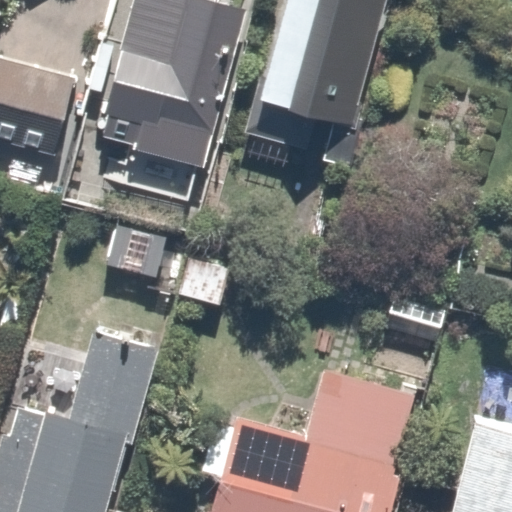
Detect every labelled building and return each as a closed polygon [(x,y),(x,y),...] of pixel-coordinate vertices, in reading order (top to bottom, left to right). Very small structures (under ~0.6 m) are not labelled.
[(131,0),(126,21),(100,13),(93,40),(119,47),(96,133),(203,162),(246,0),(131,0)] [(378,0),(282,0),(253,97),(340,124),(378,0)] [(0,141),(49,155),(70,75),(0,56),(0,141)] [(162,232),(110,216),(94,268),(146,285),(162,232)] [(230,255),(193,242),(173,298),(210,311),(230,255)] [(99,511),(142,345),(73,327),(49,423),(4,411),(0,425),(0,511),(99,511)] [(379,511),(417,378),(316,350),(293,430),(241,416),(213,511),(379,511)] [(511,511),(511,417),(472,408),(447,511),(511,511)] [(173,511),(175,506),(118,489),(111,511),(173,511)]
